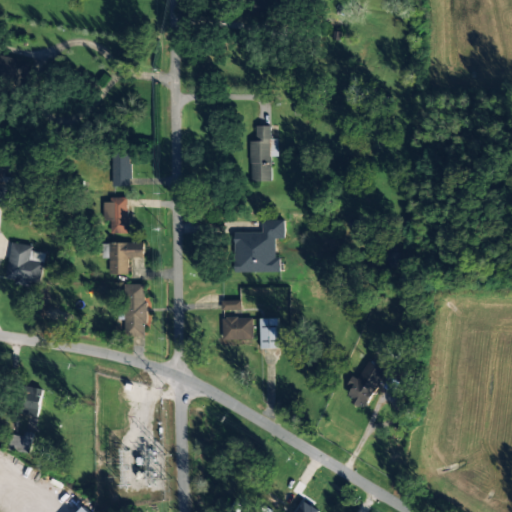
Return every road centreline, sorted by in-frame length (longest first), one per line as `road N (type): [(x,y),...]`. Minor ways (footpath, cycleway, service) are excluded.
road 1 (residential): [(181,511),(174,0)]
road 2 (tertiary): [(414,511),(178,378),(93,350),(0,333)]
